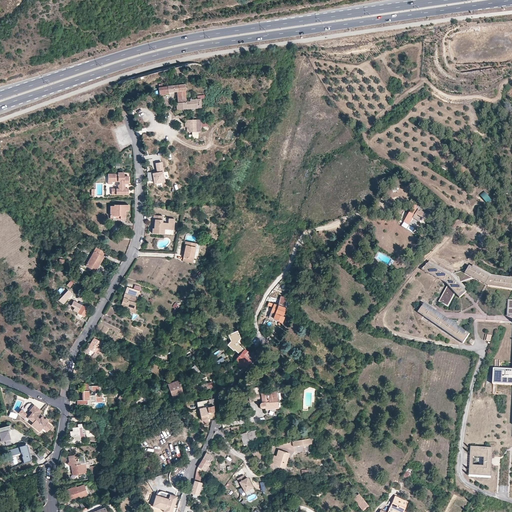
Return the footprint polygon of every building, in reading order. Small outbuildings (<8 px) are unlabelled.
[(185,84),(168,86),(158,89),(160,96),(169,94),(168,92),(177,91),(178,103),(176,103),(177,110),(189,108),(201,107),(201,104),(201,99),(197,99),(190,100),(190,102),(186,102),(185,91),(185,90),(185,84)] [(201,120),(196,120),(188,120),(189,132),(196,132),(201,132),(201,125),(201,120)] [(165,182),(161,162),(155,163),(156,172),(152,172),(148,172),(148,185),(165,182)] [(123,183),(125,183),(128,183),(128,176),(123,176),(123,172),(118,172),(118,174),(108,174),(107,184),(112,184),(112,181),(120,182),(119,184),(118,185),(118,186),(118,187),(119,188),(120,188),(120,189),(111,189),(111,194),(128,194),(128,189),(125,189),(123,189),(123,183)] [(480,195),(487,203),(492,200),(484,191),(480,195)] [(412,199),(409,204),(413,207),(404,222),(410,225),(414,218),(416,215),(423,219),(428,209),(422,205),(412,199)] [(119,215),(119,218),(125,218),(125,210),(129,210),(129,205),(114,204),(114,205),(110,205),(110,215),(119,215)] [(162,222),(162,215),(153,215),(153,219),(155,219),(154,223),(154,227),(152,227),(152,233),(164,234),(164,229),(171,230),(171,224),(173,224),(173,219),(168,218),(168,223),(162,222)] [(193,259),(196,243),(185,241),(184,245),(185,245),(184,253),(183,255),(183,257),(193,259)] [(98,266),(104,256),(106,253),(97,248),(87,266),(96,272),(98,269),(100,266),(98,266)] [(449,286),(455,293),(458,288),(456,286),(459,283),(458,283),(451,275),(428,263),(422,270),(446,283),(449,286)] [(470,266),(467,271),(465,274),(474,278),(486,285),(488,286),(511,290),(511,280),(491,277),(470,266)] [(467,271),(455,274),(458,277),(458,276),(460,282),(474,278),(465,274),(467,271)] [(458,283),(460,282),(458,276),(458,277),(455,274),(451,275),(458,283)] [(458,288),(455,293),(459,298),(464,293),(466,292),(459,283),(456,286),(458,288)] [(448,307),(455,293),(449,286),(440,303),(448,307)] [(136,302),(140,291),(128,287),(125,295),(122,304),(128,306),(134,308),(136,302)] [(71,293),(68,291),(60,300),(62,302),(71,293)] [(278,304),(286,305),(287,297),(280,296),(278,304)] [(78,310),(81,305),(73,301),(71,306),(75,308),(78,310)] [(138,307),(139,303),(136,302),(134,308),(128,306),(127,310),(130,311),(136,313),(138,307)] [(282,322),(285,318),(282,316),(283,312),(285,308),(279,306),(271,303),(270,306),(273,307),(271,313),(276,315),(274,319),(282,322)] [(466,334),(461,341),(463,343),(470,334),(424,303),(423,305),(466,334)] [(87,313),(89,310),(81,305),(78,310),(75,308),(73,311),(84,317),(87,313)] [(418,312),(461,341),(466,334),(423,305),(418,312)] [(238,341),(240,338),(237,330),(228,334),(231,340),(227,344),(233,350),(234,349),(235,350),(240,354),(242,352),(244,349),(239,344),(240,343),(238,341)] [(103,343),(102,343),(99,341),(94,338),(88,348),(98,354),(109,353),(106,347),(104,347),(105,345),(103,344),(102,343),(103,343)] [(98,354),(88,348),(87,347),(86,349),(84,352),(85,353),(91,357),(94,359),(98,354)] [(242,352),(236,358),(241,363),(246,367),(251,361),(246,356),(242,352)] [(194,365),(191,367),(196,373),(199,371),(194,365)] [(511,372),(491,371),(490,386),(511,387),(511,437),(511,440),(511,372)] [(178,381),(167,384),(172,398),(175,397),(175,396),(176,396),(178,396),(183,395),(178,381)] [(201,392),(202,392),(214,386),(211,381),(207,383),(206,383),(199,387),(201,392)] [(89,384),(84,384),(84,392),(82,392),(83,398),(85,398),(85,401),(83,401),(78,401),(78,405),(83,405),(83,406),(92,406),(92,403),(96,403),(101,403),(101,397),(102,397),(102,396),(101,396),(101,394),(99,394),(99,387),(91,387),(89,387),(89,384)] [(195,395),(201,392),(199,387),(193,389),(195,395)] [(278,402),(278,401),(277,393),(270,393),(270,392),(261,392),(262,400),(262,402),(261,402),(261,403),(260,403),(260,404),(260,405),(260,406),(260,407),(262,408),(263,408),(265,408),(265,409),(278,408),(278,402)] [(128,399),(119,393),(116,399),(112,400),(114,407),(124,405),(128,399)] [(214,402),(213,398),(212,399),(209,399),(198,401),(199,408),(201,419),(214,417),(214,411),(214,406),(214,405),(214,402)] [(39,412),(41,410),(33,405),(29,411),(31,413),(29,416),(21,410),(19,414),(27,419),(26,420),(32,424),(30,427),(39,433),(42,429),(47,432),(51,426),(46,423),(47,421),(48,420),(38,413),(39,412)] [(39,412),(38,413),(48,420),(49,418),(46,416),(39,412)] [(10,436),(9,432),(12,431),(11,426),(0,428),(0,436),(1,441),(11,439),(10,436)] [(85,439),(85,434),(84,434),(83,428),(72,429),(72,431),(73,432),(70,432),(70,434),(68,435),(68,436),(67,437),(67,439),(70,439),(70,441),(85,439)] [(258,439),(256,430),(240,434),(244,446),(251,444),(250,441),(258,439)] [(312,444),(311,438),(292,441),(293,447),(312,444)] [(31,460),(27,444),(8,449),(10,456),(21,453),(24,462),(31,460)] [(468,474),(490,475),(491,461),(491,447),(470,446),(468,474)] [(273,456),(272,460),(285,464),(287,460),(289,454),(287,453),(278,450),(277,452),(276,454),(279,455),(278,458),(275,457),(273,456)] [(211,456),(206,453),(201,462),(198,467),(196,470),(202,473),(203,470),(211,456)] [(271,464),(283,469),(285,464),(272,460),(271,464)] [(81,461),(69,463),(68,465),(70,466),(71,466),(72,471),(73,475),(84,473),(83,470),(86,470),(84,463),(81,461)] [(200,483),(202,473),(196,470),(194,481),(200,483)] [(243,475),(237,479),(244,492),(253,487),(254,486),(248,477),(245,478),(243,475)] [(190,494),(193,495),(195,495),(198,496),(198,495),(201,486),(202,483),(200,483),(194,481),(190,494)] [(70,494),(71,499),(78,496),(80,498),(91,494),(87,485),(85,486),(84,485),(77,488),(75,487),(66,491),(68,495),(70,494)] [(253,487),(244,492),(247,496),(255,491),(253,487)] [(172,511),(177,496),(170,494),(168,498),(165,497),(156,495),(152,506),(164,510),(163,511),(172,511)] [(368,506),(358,494),(353,498),(362,510),(368,506)] [(402,511),(407,501),(394,495),(386,511),(402,511)]
